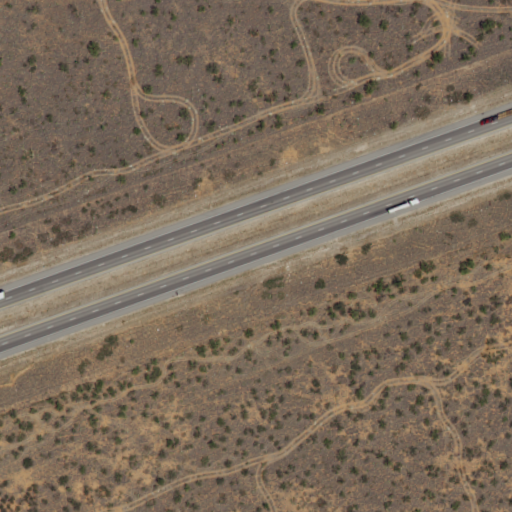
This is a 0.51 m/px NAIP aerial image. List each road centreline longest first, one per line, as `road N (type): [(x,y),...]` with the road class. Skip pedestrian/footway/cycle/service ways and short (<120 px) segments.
road 1 (motorway): [(511,115),(0,300)]
road 2 (motorway): [(0,344),(511,160)]
